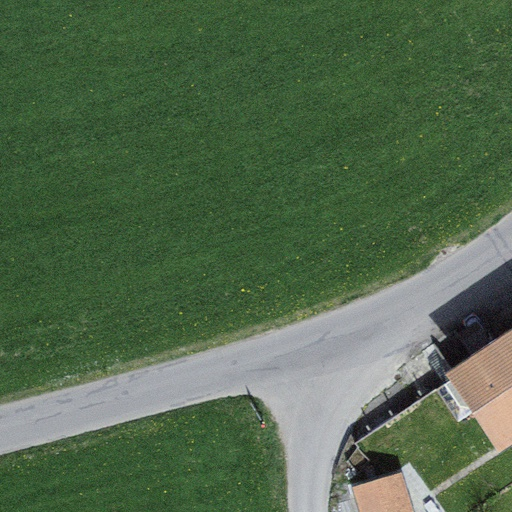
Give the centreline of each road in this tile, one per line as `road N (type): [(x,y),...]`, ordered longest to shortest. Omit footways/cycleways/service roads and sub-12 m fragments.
road 1 (unclassified): [(329,344),(0,430)]
road 2 (residential): [(511,246),(329,344)]
road 3 (unclassified): [(329,344),(310,511)]
